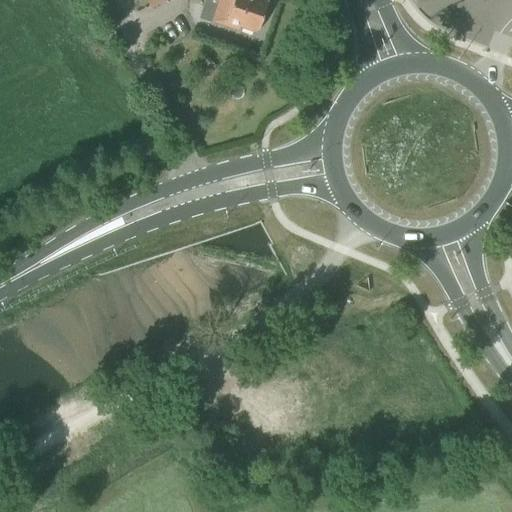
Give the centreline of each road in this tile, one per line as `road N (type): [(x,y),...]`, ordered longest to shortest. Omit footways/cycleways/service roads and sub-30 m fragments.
road 1 (track): [(342,251),(287,312),(0,468)]
road 2 (primary): [(329,143),(172,188),(131,207),(92,240)]
road 3 (primary): [(92,240),(227,200),(335,187)]
road 4 (primary): [(426,241),(472,325),(503,351)]
road 5 (primary): [(503,351),(461,230)]
